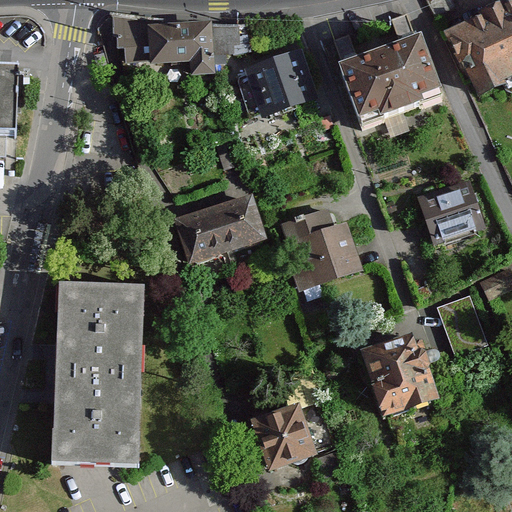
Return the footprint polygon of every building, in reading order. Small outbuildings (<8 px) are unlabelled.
[(511,0),(501,0),(438,30),(470,98),(511,77),(511,0)] [(113,77),(213,71),(210,18),(109,24),(113,77)] [(331,57),(357,132),(442,103),(416,28),(331,57)] [(264,122),(319,101),(297,44),(243,65),(264,122)] [(0,60),(0,137),(13,138),(15,61),(0,60)] [(420,194),(436,245),(484,231),(468,179),(420,194)] [(249,190),(171,215),(188,268),(266,244),(249,190)] [(277,228),(302,294),(361,271),(335,205),(277,228)] [(146,295),(58,291),(51,474),(139,478),(146,295)] [(384,420),(438,399),(411,328),(357,349),(384,420)] [(247,419),(265,474),(318,457),(300,402),(247,419)]
